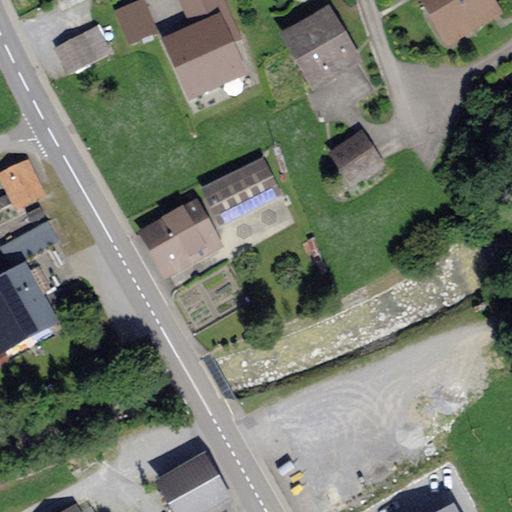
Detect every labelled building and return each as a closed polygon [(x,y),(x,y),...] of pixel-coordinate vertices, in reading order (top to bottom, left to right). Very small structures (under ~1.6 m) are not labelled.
[(225,0),(177,0),(191,28),(220,15),(225,26),(235,21),(225,0)] [(430,0),(452,35),(490,12),(482,0),(430,0)] [(145,1),(115,13),(128,47),(158,34),(145,1)] [(191,28),(161,42),(189,104),(248,77),(225,26),(220,15),(191,28)] [(327,73),(330,79),(353,66),(340,44),(345,41),(332,18),(293,41),(316,79),(327,73)] [(56,49),(70,75),(109,55),(96,29),(56,49)] [(335,156),(352,181),(377,165),(360,140),(335,156)] [(19,209),(41,198),(24,163),(2,174),(19,209)] [(207,193),(222,223),(276,196),(261,165),(207,193)] [(208,254),(204,248),(217,240),(196,203),(144,233),(165,270),(176,264),(179,270),(208,254)] [(51,220),(0,243),(9,263),(60,240),(51,220)] [(0,346),(45,321),(34,302),(76,278),(56,243),(13,267),(21,280),(0,291),(0,346)] [(162,485),(177,511),(211,511),(222,506),(199,464),(162,485)]
